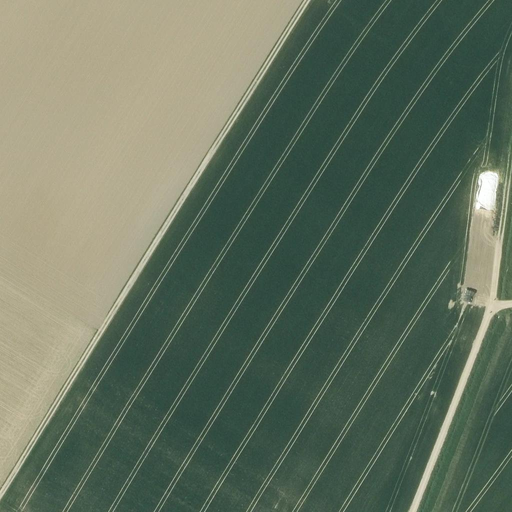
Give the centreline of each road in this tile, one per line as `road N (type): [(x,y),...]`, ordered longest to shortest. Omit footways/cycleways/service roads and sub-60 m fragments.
road 1 (track): [(308,0),(0,500)]
road 2 (track): [(413,511),(489,308),(511,306)]
road 3 (track): [(489,308),(511,184)]
